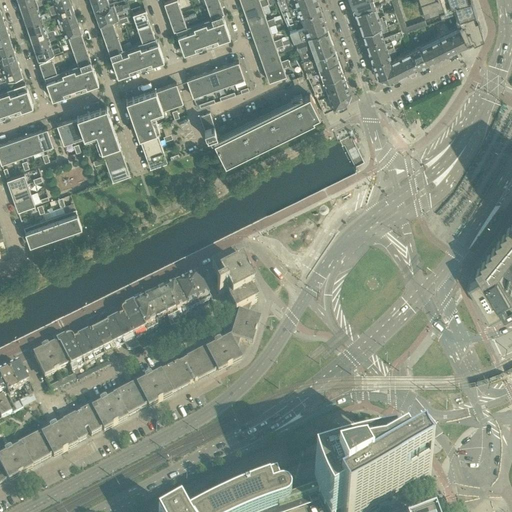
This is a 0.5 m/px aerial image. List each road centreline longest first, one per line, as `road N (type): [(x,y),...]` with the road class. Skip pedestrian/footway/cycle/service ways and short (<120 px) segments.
road 1 (secondary): [(303,302),(231,395),(24,511)]
road 2 (unclassified): [(93,309),(230,242),(256,249),(303,302)]
road 3 (residential): [(219,378),(0,497)]
road 4 (secondary): [(509,43),(492,91),(460,133),(394,186)]
road 5 (secondary): [(104,511),(269,424)]
road 6 (secondary): [(387,248),(418,206),(511,158)]
road 7 (unclassified): [(19,346),(49,403),(122,367)]
road 8 (unclassified): [(269,424),(351,398),(402,396)]
road 9 (residential): [(483,53),(370,103)]
